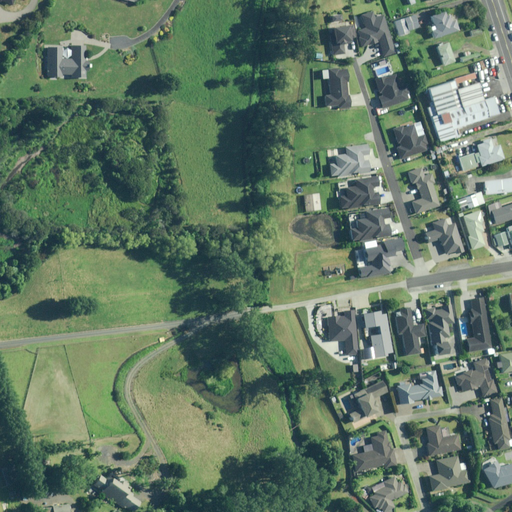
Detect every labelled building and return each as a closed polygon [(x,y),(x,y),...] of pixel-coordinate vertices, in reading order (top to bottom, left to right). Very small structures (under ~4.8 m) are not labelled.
[(451,21),(449,14),(446,15),(445,11),(431,15),(433,21),(435,25),(430,26),(434,38),(459,30),(456,21),(455,19),(451,21)] [(373,17),(371,12),(362,14),(362,16),(358,18),(360,25),(361,29),(357,30),(359,37),(358,37),(360,47),(378,42),(382,56),(395,53),(388,28),(387,28),(383,15),(373,17)] [(394,20),(399,34),(407,31),(403,17),(394,20)] [(343,43),(350,42),(350,39),(354,38),(352,25),(331,28),(333,43),(333,47),(330,47),(331,55),(345,53),(343,44),(343,43)] [(472,35),(472,36),(482,33),(480,27),(470,30),(472,35)] [(455,61),(451,51),(448,42),(443,43),(443,42),(439,44),(439,45),(436,46),(443,66),(455,61)] [(83,60),(84,46),(71,45),(71,59),(61,58),(62,48),(48,47),(47,76),(61,77),(61,74),(70,75),(70,77),(86,78),(87,60),(83,60)] [(462,62),(480,57),(478,52),(470,54),(469,50),(464,52),(465,56),(460,57),(462,62)] [(330,107),(330,109),(337,108),(337,110),(349,109),(345,67),(326,69),(326,73),(322,74),(324,95),(323,95),(324,105),(324,107),(330,107)] [(474,72),(454,78),(456,83),(463,81),(464,86),(467,85),(466,80),(475,77),(474,72)] [(381,109),(409,100),(404,83),(398,85),(394,73),(374,79),(379,96),(378,97),(381,109)] [(417,91),(426,88),(424,80),(415,83),(417,91)] [(464,86),(457,89),(454,80),(429,88),(434,105),(431,106),(428,107),(439,141),(455,136),(455,138),(460,136),(457,127),(500,114),(494,96),(484,99),(478,82),(464,86)] [(418,136),(414,124),(402,128),(401,126),(392,129),(398,146),(396,147),(400,159),(429,150),(424,134),(418,136)] [(504,158),(499,144),(493,146),(490,138),(482,141),(483,143),(477,145),(479,152),(474,153),(474,152),(458,157),(459,159),(460,161),(463,171),(478,166),(477,162),(480,161),(481,166),(504,158)] [(367,154),(366,144),(343,147),(344,154),(333,155),(334,163),(328,164),(329,176),(336,175),(336,177),(346,175),(346,174),(356,172),(356,174),(368,172),(366,159),(362,160),(361,155),(367,154)] [(423,175),(420,167),(407,172),(411,184),(414,183),(416,189),(417,188),(421,198),(411,202),(415,214),(439,205),(431,181),(433,180),(430,172),(423,175)] [(377,186),(376,176),(354,179),(355,186),(344,188),(345,195),(338,196),(340,208),(347,207),(347,209),(378,204),(377,192),(373,193),(372,187),(377,186)] [(511,191),(511,177),(484,181),(485,194),(511,191)] [(460,198),(455,200),(458,207),(466,204),(468,208),(484,202),(480,191),(460,198)] [(511,218),(511,202),(491,210),(495,224),(511,218)] [(366,218),(357,220),(357,224),(355,224),(355,228),(350,229),(351,241),(390,235),(388,224),(384,225),(383,219),(388,218),(387,208),(364,211),(366,218)] [(481,217),(479,211),(479,210),(462,216),(468,235),(466,236),(471,249),(484,245),(479,232),(483,231),(481,224),(480,221),(482,220),(481,217)] [(453,254),(463,251),(453,222),(444,225),(442,219),(428,223),(431,230),(422,234),(425,243),(435,240),(434,238),(435,237),(438,246),(440,245),(443,255),(452,252),(453,254)] [(507,243),(505,235),(504,232),(494,234),(495,238),(492,239),(494,245),(497,244),(498,246),(507,243)] [(380,242),(380,244),(359,249),(362,262),(364,261),(365,265),(355,268),(357,278),(363,276),(364,279),(390,273),(387,257),(391,256),(390,253),(402,250),(400,238),(380,242)] [(471,309),(468,309),(469,312),(467,313),(472,338),(465,339),(467,352),(490,348),(482,297),(470,299),(471,309)] [(445,324),(452,323),(449,304),(438,306),(439,308),(433,310),(432,307),(421,309),(423,319),(424,319),(431,354),(432,354),(432,356),(445,353),(442,338),(448,336),(445,324)] [(423,336),(421,323),(410,325),(407,307),(395,309),(396,316),(391,317),(394,334),(399,333),(403,356),(418,354),(415,337),(423,336)] [(358,355),(354,310),(343,311),(344,315),(326,317),(328,345),(345,344),(346,356),(358,355)] [(385,314),(380,315),(379,311),(361,314),(364,328),(378,325),(379,334),(369,336),(373,358),(386,355),(386,353),(392,352),(385,314)] [(511,352),(500,354),(502,372),(511,371),(511,352)] [(489,364),(491,363),(489,360),(487,360),(487,358),(479,361),(473,362),(476,369),(473,370),(472,369),(462,372),(463,374),(455,377),(458,386),(461,385),(463,392),(471,389),(474,388),(474,390),(478,389),(477,387),(480,386),(484,397),(498,392),(493,379),(492,379),(488,367),(490,367),(489,364)] [(409,383),(395,385),(398,404),(412,402),(412,400),(424,398),(424,399),(430,398),(430,397),(442,395),(440,386),(437,387),(435,370),(425,371),(426,378),(420,378),(421,383),(410,385),(409,383)] [(386,391),(381,380),(351,394),(358,409),(347,414),(351,422),(374,411),(372,406),(374,406),(371,398),(386,391)] [(510,440),(501,397),(489,399),(492,414),(489,415),(489,418),(488,419),(489,424),(486,425),(487,429),(490,429),(493,444),(496,444),(498,450),(509,448),(508,440),(510,440)] [(430,456),(461,449),(458,434),(443,438),(440,425),(426,428),(429,443),(427,444),(430,456)] [(393,449),(390,450),(389,448),(391,447),(390,441),(388,442),(385,430),(376,432),(377,436),(371,438),(373,450),(352,455),(355,469),(355,471),(384,465),(384,467),(384,469),(397,466),(397,465),(393,449)] [(461,471),(458,457),(458,455),(436,460),(439,474),(429,477),(433,492),(448,488),(447,487),(471,482),(468,469),(467,469),(461,471)] [(49,460),(38,461),(40,473),(45,473),(44,467),(49,466),(49,460)] [(481,469),(491,486),(511,480),(511,462),(497,466),(493,460),(486,465),(487,466),(481,469)] [(19,481),(13,464),(0,467),(0,469),(5,485),(19,481)] [(127,484),(126,483),(122,481),(119,485),(116,482),(118,479),(109,473),(105,479),(99,475),(93,484),(92,485),(101,491),(100,493),(109,500),(109,499),(115,503),(122,508),(123,506),(131,511),(132,511),(140,502),(131,496),(132,494),(127,490),(124,488),(126,485),(127,484)] [(389,500),(406,492),(403,485),(401,485),(399,481),(395,483),(392,476),(381,481),(383,485),(371,491),(373,494),(367,497),(373,508),(376,506),(377,509),(380,508),(382,511),(392,507),(389,500)]
